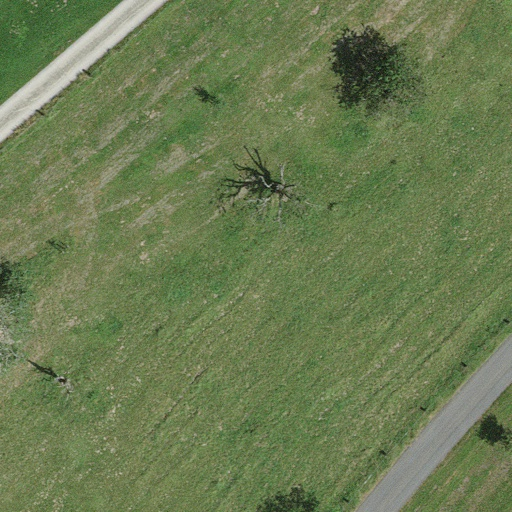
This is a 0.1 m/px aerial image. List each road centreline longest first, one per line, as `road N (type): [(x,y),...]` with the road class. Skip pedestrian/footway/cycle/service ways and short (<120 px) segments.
road 1 (track): [(166,0),(0,140)]
road 2 (unclassified): [(511,361),(376,511)]
